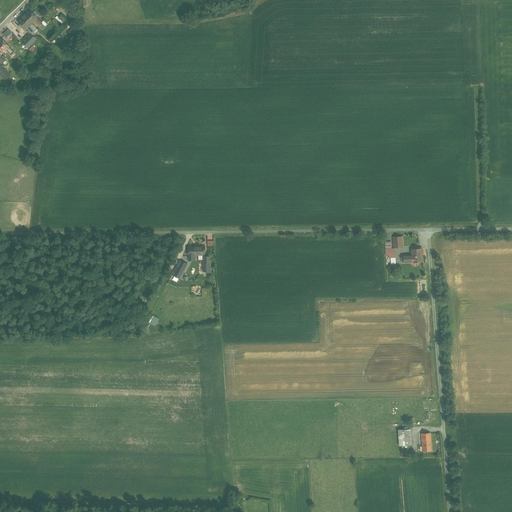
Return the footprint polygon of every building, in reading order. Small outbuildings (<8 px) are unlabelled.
[(73,13),(68,3),(63,5),(69,15),(73,13)] [(30,10),(24,16),(32,24),(35,21),(40,26),(43,23),(30,10)] [(59,17),(56,15),(54,19),(63,24),(67,17),(61,13),(59,17)] [(32,24),(24,16),(18,22),(31,35),(34,32),(29,27),(32,24)] [(71,19),(65,26),(69,29),(75,22),(71,19)] [(8,39),(13,34),(8,29),(2,34),(8,39)] [(2,39),(0,40),(0,49),(4,53),(7,50),(11,55),(14,52),(2,39)] [(0,75),(5,80),(10,75),(0,64),(0,75)] [(402,236),(393,237),(394,248),(403,247),(402,236)] [(391,241),(385,242),(385,256),(390,255),(390,263),(396,263),(395,248),(391,248),(391,241)] [(205,246),(189,247),(189,260),(195,260),(195,255),(205,255),(205,246)] [(412,256),(402,256),(403,262),(423,261),(422,249),(411,250),(412,256)] [(210,256),(203,256),(203,271),(212,271),(211,259),(210,259),(210,256)] [(180,260),(172,275),(180,279),(188,264),(180,260)] [(152,315),(148,322),(155,326),(159,318),(152,315)] [(399,430),(400,446),(412,445),(411,429),(399,430)] [(430,433),(421,433),(423,451),(431,451),(430,433)]
